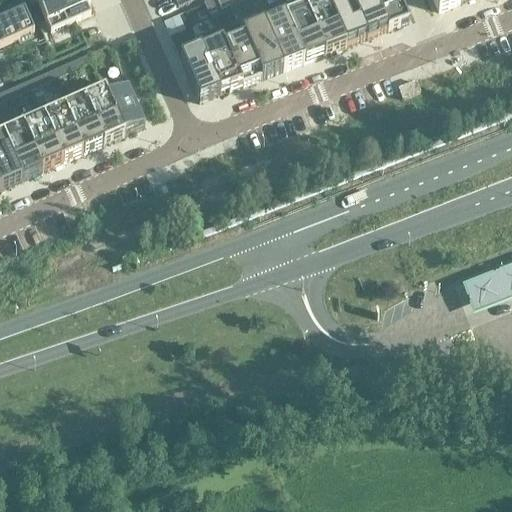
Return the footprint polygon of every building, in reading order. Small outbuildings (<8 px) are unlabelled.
[(86,0),(45,0),(36,4),(50,35),(90,17),(86,8),(89,7),(86,0)] [(225,0),(218,0),(217,1),(221,10),(228,7),(225,0)] [(323,0),(302,0),(300,1),(325,58),(346,50),(323,0)] [(348,0),(323,0),(346,50),(367,42),(348,0)] [(348,0),(367,42),(388,34),(372,0),(348,0)] [(372,0),(388,34),(409,26),(396,0),(372,0)] [(431,0),(439,15),(460,7),(456,0),(431,0)] [(300,1),(279,10),(281,14),(303,66),(325,58),(300,1)] [(211,3),(204,6),(208,16),(215,12),(211,3)] [(303,66),(281,14),(279,10),(278,7),(258,15),(260,23),(282,74),(303,66)] [(8,23),(0,26),(0,52),(16,46),(18,52),(36,44),(26,20),(24,16),(8,23)] [(243,38),(262,82),(282,74),(257,16),(236,24),(243,38)] [(184,33),(178,18),(163,25),(169,39),(184,33)] [(215,32),(194,40),(201,54),(220,98),(241,90),(223,50),(222,46),(215,32)] [(261,82),(244,42),(226,49),(223,50),(241,90),(261,82)] [(99,53),(88,58),(91,66),(102,61),(99,53)] [(199,106),(220,98),(201,54),(180,62),(199,106)] [(88,58),(77,63),(81,70),(91,66),(88,58)] [(2,61),(0,61),(0,80),(2,86),(11,83),(2,61)] [(77,63),(67,67),(71,75),(81,70),(77,63)] [(67,67),(57,72),(61,80),(71,76),(71,75),(67,67)] [(57,72),(47,76),(51,85),(61,80),(57,72)] [(47,76),(37,81),(40,89),(51,85),(47,76)] [(37,81),(26,85),(30,94),(40,89),(37,81)] [(416,84),(398,91),(402,102),(420,96),(419,93),(416,84)] [(26,85),(16,90),(20,98),(30,94),(26,85)] [(103,147),(123,138),(106,100),(100,85),(79,94),(103,147)] [(16,90),(6,94),(10,103),(20,98),(16,90)] [(106,100),(123,138),(144,129),(127,91),(106,100)] [(6,94),(0,96),(0,107),(10,103),(6,94)] [(82,156),(103,147),(79,94),(59,103),(82,156)] [(62,165),(82,156),(59,103),(38,112),(39,114),(62,165)] [(39,114),(18,123),(41,174),(42,176),(62,167),(62,165),(39,114)] [(21,184),(41,174),(18,123),(18,121),(0,129),(0,136),(4,146),(21,184)] [(0,148),(0,192),(0,193),(21,184),(4,146),(0,148)] [(511,270),(461,290),(472,319),(511,303),(511,270)]
